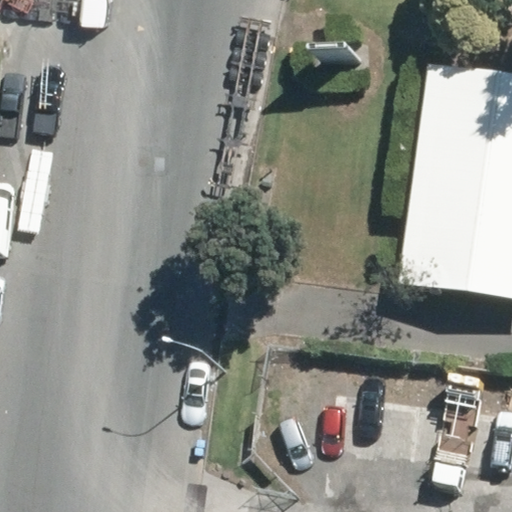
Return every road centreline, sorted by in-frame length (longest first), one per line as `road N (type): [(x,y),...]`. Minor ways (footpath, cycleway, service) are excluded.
road 1 (unclassified): [(68,511),(122,142)]
road 2 (unclassified): [(170,0),(122,142)]
road 3 (unclassified): [(122,142),(113,0)]
